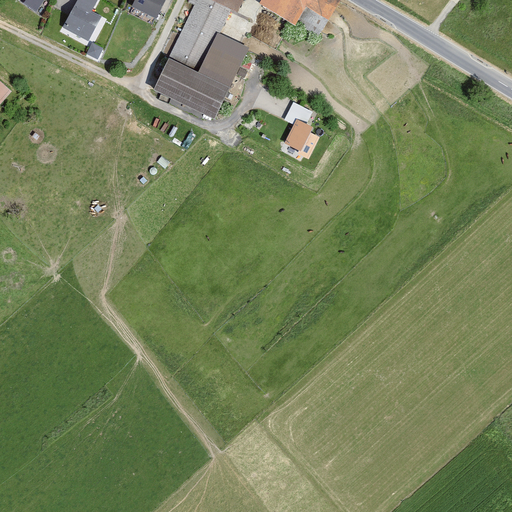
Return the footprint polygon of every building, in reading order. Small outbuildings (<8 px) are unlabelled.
[(25,0),(24,2),(37,10),(43,0),(25,0)] [(77,0),(63,28),(89,42),(102,16),(92,11),(97,0),(77,0)] [(133,0),(131,5),(156,17),(165,0),(133,0)] [(195,0),(153,90),(214,118),(248,47),(218,33),(230,7),(239,11),(244,0),(195,0)] [(343,0),(268,0),(323,35),(345,1),(343,0)] [(92,43),(87,54),(98,59),(103,48),(92,43)] [(0,82),(0,105),(12,92),(0,82)] [(299,123),(289,146),(311,156),(323,129),(313,120),(318,108),(298,99),(289,118),(299,123)]
